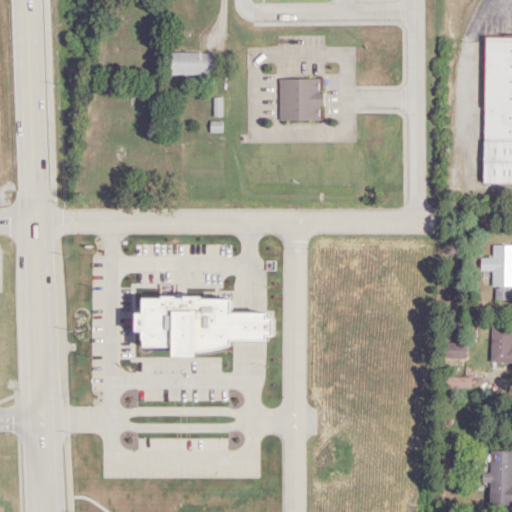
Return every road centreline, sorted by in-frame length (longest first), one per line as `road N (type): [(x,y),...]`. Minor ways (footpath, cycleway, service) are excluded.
road 1 (secondary): [(44,511),(25,0)]
road 2 (residential): [(497,0),(470,50),(465,169),(475,184),(511,184)]
